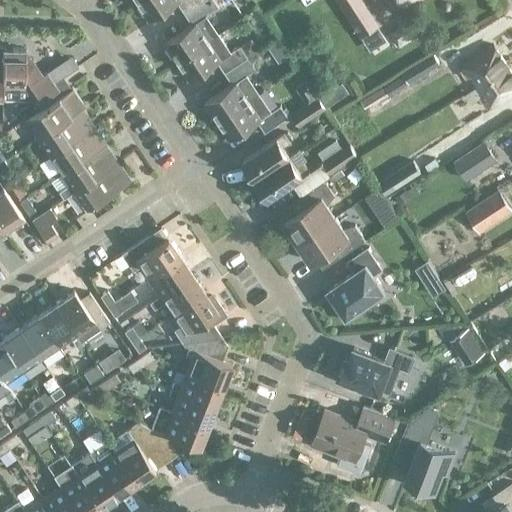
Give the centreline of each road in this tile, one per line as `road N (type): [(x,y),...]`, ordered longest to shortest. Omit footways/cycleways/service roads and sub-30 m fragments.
road 1 (residential): [(193,175),(309,337),(247,496)]
road 2 (residential): [(0,300),(193,175)]
road 3 (residential): [(67,0),(193,175)]
